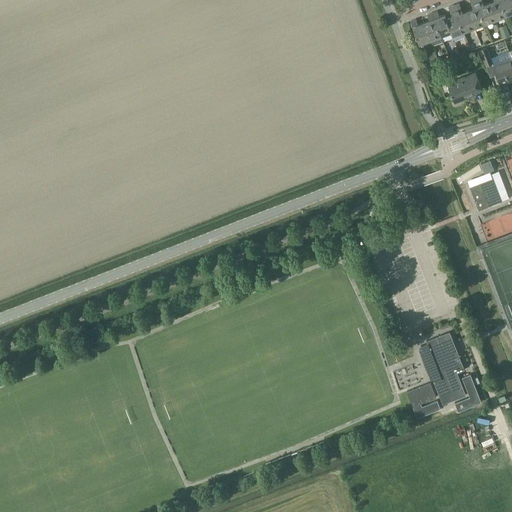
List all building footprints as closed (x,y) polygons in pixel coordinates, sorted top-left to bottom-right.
[(470,0),(473,8),(468,10),(475,27),(485,23),(476,0),(470,0)] [(485,3),(483,0),(476,0),(485,23),(496,19),(489,2),(485,3)] [(493,0),(489,2),(496,19),(506,15),(500,0),(493,0)] [(511,0),(500,0),(506,15),(511,12),(511,0)] [(454,5),(464,31),(475,27),(468,10),(463,12),(460,2),(454,5)] [(452,31),(453,35),(464,31),(454,5),(449,6),(452,15),(447,17),(452,31)] [(441,35),(452,31),(447,17),(446,13),(440,15),(438,11),(433,13),(441,35)] [(443,41),(441,35),(433,13),(428,14),(430,19),(424,22),(430,39),(433,45),(443,41)] [(430,39),(424,22),(418,24),(417,19),(411,21),(419,43),(430,39)] [(494,63),(487,46),(480,49),(486,66),(494,63)] [(509,80),(511,78),(511,59),(511,58),(493,65),(500,84),(509,81),(509,80)] [(455,102),(471,96),(470,93),(482,89),(475,72),(462,77),(463,80),(449,85),(455,102)] [(481,163),(485,173),(494,169),(490,160),(481,163)] [(479,183),(470,186),(479,210),(502,201),(493,177),(492,178),(479,183)] [(420,345),(421,348),(419,349),(431,380),(433,379),(443,404),(466,395),(457,372),(465,369),(450,331),(427,340),(427,343),(420,345)] [(470,397),(455,402),(458,410),(481,401),(470,374),(462,377),(470,397)] [(430,382),(407,391),(413,406),(414,409),(417,417),(418,416),(440,408),(437,400),(422,405),(421,403),(436,397),(430,382)]
